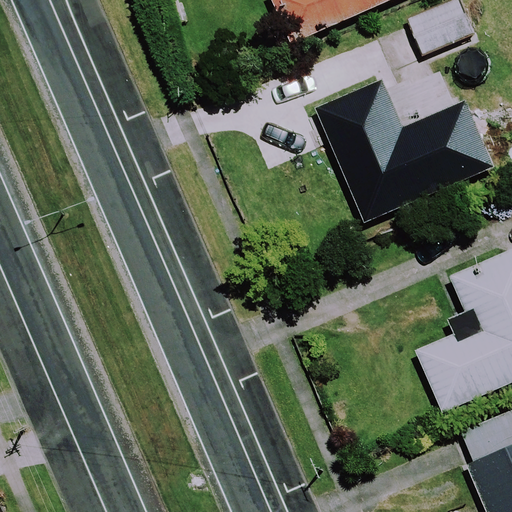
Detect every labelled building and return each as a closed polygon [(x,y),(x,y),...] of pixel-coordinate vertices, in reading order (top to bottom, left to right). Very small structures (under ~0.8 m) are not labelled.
[(396,0),(271,0),(293,47),(396,0)] [(465,42),(454,10),(408,25),(419,57),(465,42)] [(437,198),(391,87),(314,119),(360,230),(437,198)] [(511,158),(511,101),(434,134),(458,190),(490,176),(487,169),(511,158)] [(511,255),(453,281),(474,331),(418,355),(443,414),(511,385),(511,255)] [(511,511),(511,414),(460,437),(491,511),(511,511)]
